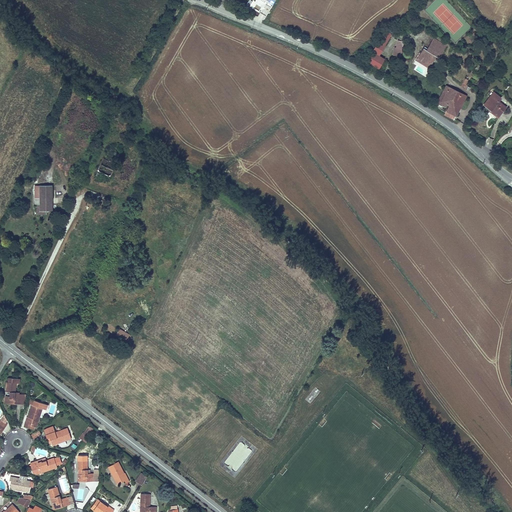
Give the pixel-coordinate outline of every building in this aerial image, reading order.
[(371,48),(372,49),(366,59),(377,66),(383,56),(377,52),(390,31),(384,27),(377,37),(371,48)] [(422,45),(417,54),(429,62),(435,53),(438,55),(445,44),(445,43),(433,36),(426,47),(422,45)] [(399,54),(402,39),(396,38),(394,45),(393,45),(391,52),(399,54)] [(448,107),(446,111),(454,115),(465,95),(446,85),(443,89),(445,91),(440,100),(440,101),(449,105),(448,107)] [(436,101),(448,107),(449,105),(440,101),(440,100),(445,91),(443,89),(436,101)] [(501,97),(493,92),(485,104),(492,110),(491,111),(499,116),(506,106),(499,101),(501,97)] [(446,111),(444,115),(452,119),(454,115),(446,111)] [(121,157),(108,151),(103,163),(115,169),(121,157)] [(56,202),(54,177),(41,178),(42,191),(42,196),(39,196),(39,206),(50,206),(49,202),(56,202)] [(115,335),(125,341),(130,334),(119,328),(115,335)] [(5,407),(22,408),(23,400),(15,399),(17,386),(8,385),(7,395),(11,396),(10,399),(6,399),(5,407)] [(37,431),(42,411),(45,412),(47,407),(33,403),(32,409),(31,408),(27,421),(26,421),(24,430),(27,431),(28,429),(37,431)] [(307,428),(311,421),(305,417),(300,424),(307,428)] [(6,425),(2,422),(0,425),(0,427),(5,431),(8,427),(6,425)] [(223,422),(217,428),(223,434),(229,428),(223,422)] [(87,425),(79,438),(86,443),(95,429),(87,425)] [(52,447),(71,438),(65,428),(54,434),(51,429),(42,433),(46,441),(49,440),(52,447)] [(33,439),(41,435),(39,430),(31,434),(33,439)] [(211,447),(216,441),(211,436),(205,442),(211,447)] [(289,449),(294,443),(288,438),(283,445),(289,449)] [(241,441),(224,462),(236,471),(253,451),(241,441)] [(189,446),(184,453),(190,458),(195,451),(189,446)] [(39,476),(56,469),(52,460),(40,465),(39,462),(33,465),(35,471),(37,471),(39,476)] [(265,467),(271,471),(275,465),(269,461),(265,467)] [(79,483),(95,482),(95,475),(88,475),(88,462),(78,462),(78,472),(82,472),(82,476),(79,476),(79,483)] [(129,485),(119,464),(109,469),(117,487),(123,484),(125,487),(129,485)] [(244,476),(249,469),(243,464),(238,471),(244,476)] [(10,489),(27,493),(29,482),(27,481),(28,476),(22,475),(22,476),(21,479),(19,478),(9,476),(8,481),(12,482),(10,489)] [(142,489),(147,481),(141,477),(136,485),(142,489)] [(58,487),(49,489),(51,500),(55,499),(56,504),(53,504),(54,510),(70,506),(68,499),(61,500),(58,487)] [(19,496),(16,502),(27,507),(32,497),(24,493),(22,498),(19,496)] [(150,509),(151,498),(141,497),(140,506),(144,507),(144,510),(140,510),(140,511),(156,511),(157,510),(150,509)] [(98,499),(92,508),(96,511),(113,511),(115,510),(98,499)]
